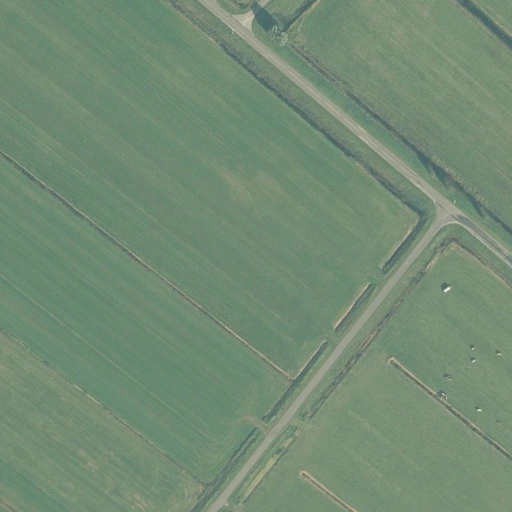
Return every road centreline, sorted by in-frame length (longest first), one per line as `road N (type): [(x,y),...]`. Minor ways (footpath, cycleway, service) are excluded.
road 1 (unclassified): [(212,511),(447,211)]
road 2 (tertiary): [(447,211),(237,30)]
